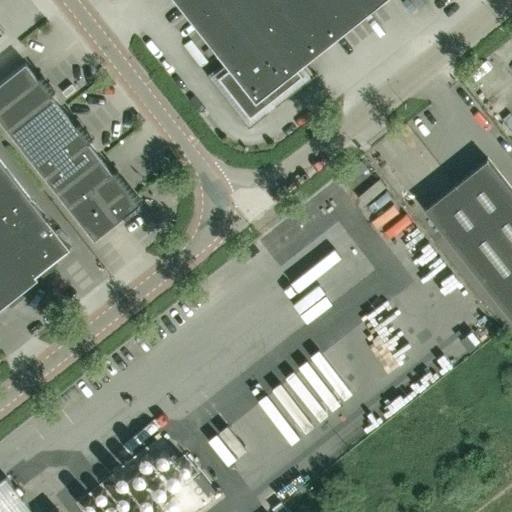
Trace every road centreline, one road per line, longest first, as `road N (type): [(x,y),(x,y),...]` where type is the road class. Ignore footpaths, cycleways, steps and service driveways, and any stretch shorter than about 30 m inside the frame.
road 1 (unclassified): [(242,206),(510,0)]
road 2 (unclassified): [(0,401),(242,206)]
road 3 (unclassified): [(242,206),(71,0)]
